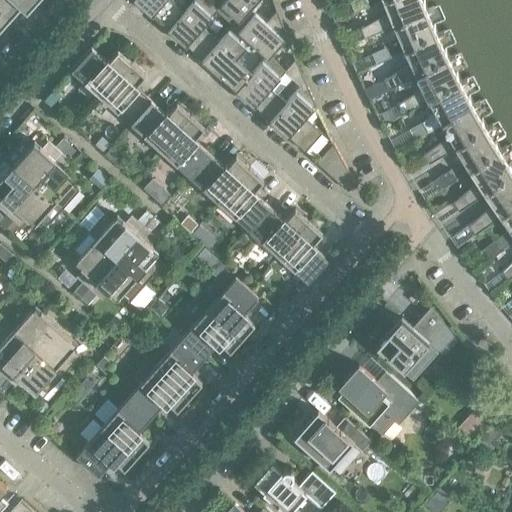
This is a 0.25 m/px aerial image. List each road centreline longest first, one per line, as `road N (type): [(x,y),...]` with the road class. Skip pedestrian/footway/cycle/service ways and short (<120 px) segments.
road 1 (residential): [(171,511),(423,227)]
road 2 (residential): [(371,238),(123,511)]
road 3 (residential): [(371,238),(105,0)]
road 4 (residential): [(405,200),(341,82),(308,0)]
road 5 (residential): [(0,115),(100,0)]
road 6 (residential): [(511,343),(423,227)]
